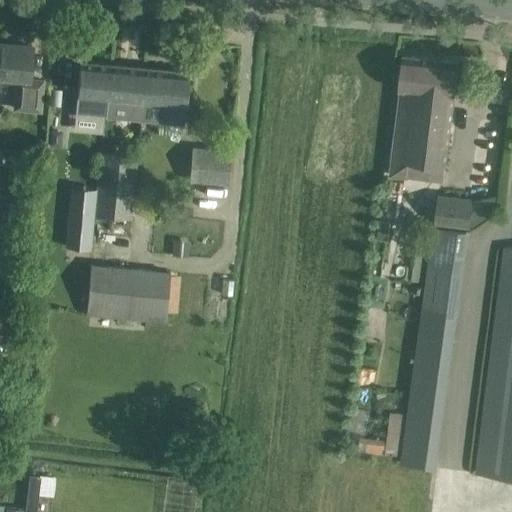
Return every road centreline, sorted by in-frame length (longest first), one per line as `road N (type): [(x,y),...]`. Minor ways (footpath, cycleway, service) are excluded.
road 1 (residential): [(253,511),(316,0)]
road 2 (tertiary): [(511,11),(381,0)]
